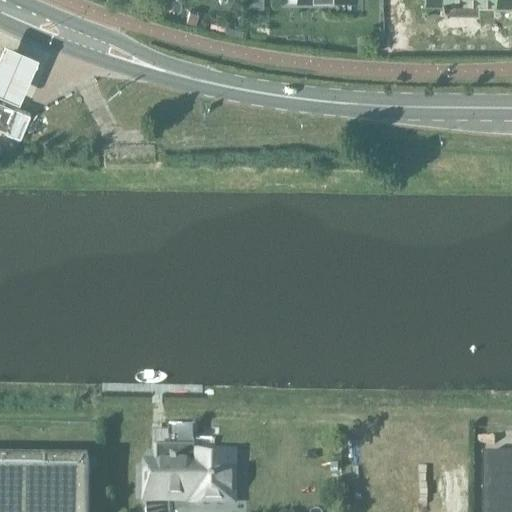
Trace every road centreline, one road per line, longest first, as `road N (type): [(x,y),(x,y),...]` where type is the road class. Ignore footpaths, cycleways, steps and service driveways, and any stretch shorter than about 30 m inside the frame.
road 1 (primary): [(511,108),(310,100),(168,73)]
road 2 (primary): [(0,20),(105,62),(168,73)]
road 3 (primary): [(168,73),(115,38),(18,0)]
